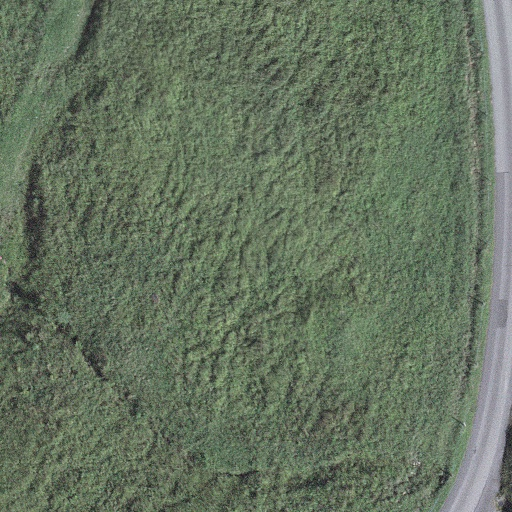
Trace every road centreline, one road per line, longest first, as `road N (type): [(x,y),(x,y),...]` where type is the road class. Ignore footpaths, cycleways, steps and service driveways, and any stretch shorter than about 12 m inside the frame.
road 1 (unclassified): [(462,511),(488,440),(511,258)]
road 2 (unclassified): [(511,122),(498,0)]
